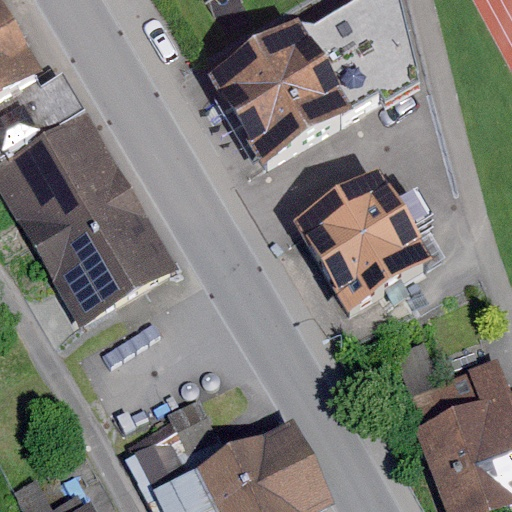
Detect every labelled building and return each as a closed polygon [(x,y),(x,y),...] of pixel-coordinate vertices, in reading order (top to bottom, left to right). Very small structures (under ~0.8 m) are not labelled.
[(43,84),(0,12),(0,110),(37,88),(43,84)] [(350,129),(302,38),(208,87),(256,178),(350,129)] [(37,88),(0,110),(0,161),(6,172),(0,175),(0,203),(79,336),(180,277),(65,84),(42,97),(37,88)] [(438,273),(384,185),(302,234),(356,323),(438,273)] [(435,348),(389,366),(446,511),(511,511),(511,376),(507,363),(450,386),(435,348)] [(230,465),(202,404),(169,419),(177,437),(138,456),(158,498),(230,465)] [(230,465),(158,498),(164,511),(335,511),(294,431),(230,465)]
